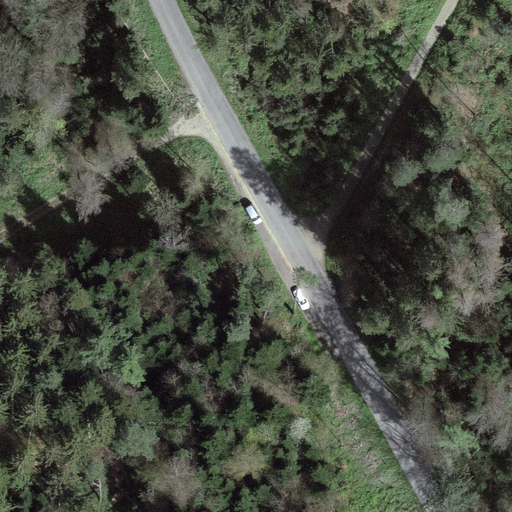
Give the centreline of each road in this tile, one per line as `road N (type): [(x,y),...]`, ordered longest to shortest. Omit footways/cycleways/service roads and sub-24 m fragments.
road 1 (unclassified): [(163,0),(443,511)]
road 2 (track): [(448,0),(331,214),(295,248)]
road 3 (track): [(213,101),(0,240)]
